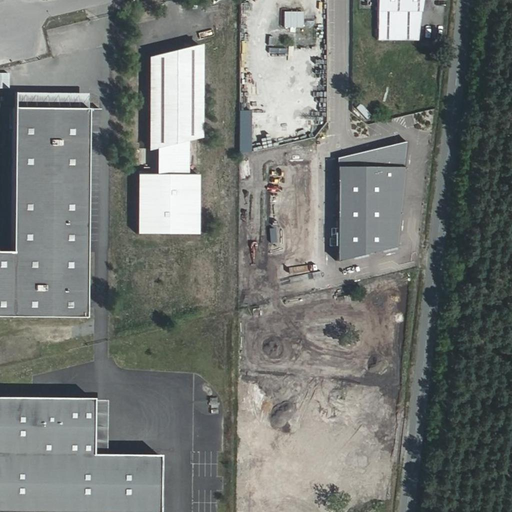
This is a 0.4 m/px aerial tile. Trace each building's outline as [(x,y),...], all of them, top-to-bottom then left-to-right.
[(417,0),(376,0),(377,33),(418,33),(417,0)] [(302,5),(283,5),(283,20),(302,20),(302,5)] [(151,52),(150,145),(154,144),(185,136),(198,132),(199,40),(151,52)] [(87,105),(14,104),(14,249),(0,249),(0,312),(84,314),(87,105)] [(154,144),(154,170),(185,171),(185,136),(154,144)] [(408,137),(391,141),(393,151),(406,148),(408,137)] [(391,141),(338,154),(337,257),(396,243),(406,148),(393,151),(391,141)] [(154,170),(136,170),(135,230),(196,231),(197,171),(185,171),(154,170)] [(74,453),(75,397),(0,395),(0,511),(46,511),(142,511),(143,454),(74,453)]
